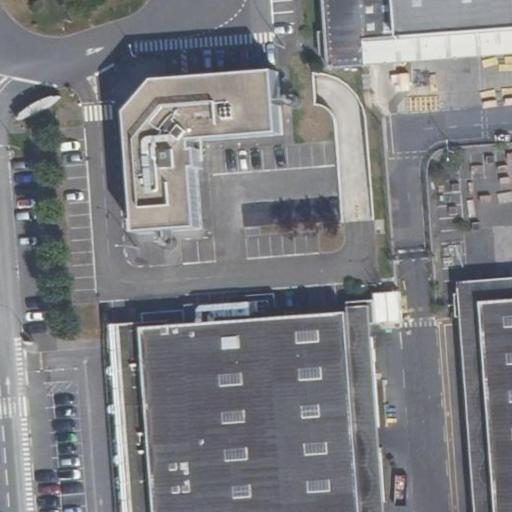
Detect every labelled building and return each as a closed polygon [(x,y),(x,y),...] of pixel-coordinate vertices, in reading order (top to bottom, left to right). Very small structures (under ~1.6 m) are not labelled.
[(511,0),(330,0),(334,68),(370,65),(368,40),(511,29),(511,0)] [(511,29),(368,40),(370,65),(511,54),(511,29)] [(144,118),(127,119),(136,239),(198,234),(194,173),(198,166),(196,159),(188,156),(187,142),(201,141),(202,145),(280,140),(275,77),(155,87),(157,104),(144,118)] [(155,87),(127,119),(144,118),(157,104),(155,87)] [(511,511),(511,296),(484,299),(501,511),(511,511)] [(157,511),(362,511),(348,318),(144,334),(157,511)]
